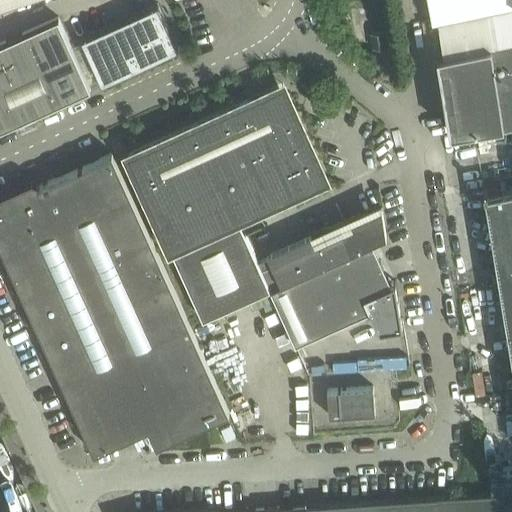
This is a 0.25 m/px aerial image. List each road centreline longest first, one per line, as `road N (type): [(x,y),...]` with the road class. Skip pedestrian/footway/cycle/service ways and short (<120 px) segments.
road 1 (unclassified): [(57,486),(439,456),(448,420),(402,129)]
road 2 (unclassified): [(0,158),(256,45)]
road 3 (unclassified): [(402,129),(386,107),(283,26)]
road 4 (unclassified): [(57,486),(0,359)]
road 5 (residential): [(402,129),(417,78),(405,0)]
